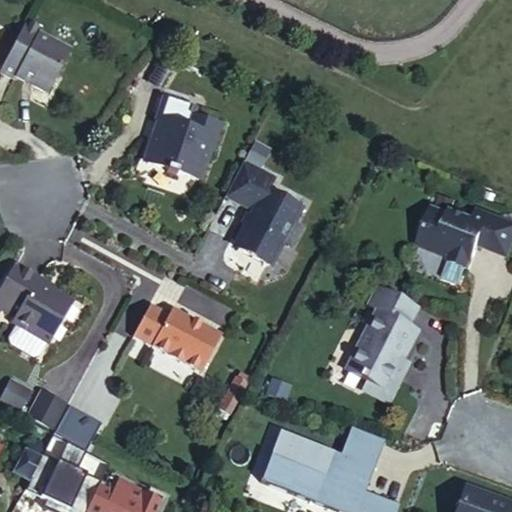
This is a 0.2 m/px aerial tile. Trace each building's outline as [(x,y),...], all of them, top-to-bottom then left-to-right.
[(40,32),(24,24),(0,70),(0,74),(13,82),(14,80),(23,84),(24,82),(29,85),(30,88),(46,97),(69,54),(38,37),(40,32)] [(193,112),(162,102),(152,124),(159,127),(155,138),(151,136),(139,164),(160,173),(159,175),(168,179),(169,177),(190,185),(201,158),(205,159),(215,135),(188,123),(190,119),(193,112)] [(217,130),(190,119),(188,123),(215,135),(217,130)] [(271,186),(240,170),(222,203),(249,218),(232,250),(233,256),(263,272),(270,269),(280,251),(286,254),(296,235),(290,232),(298,216),(264,198),(271,186)] [(451,216),(434,210),(420,247),(450,259),(449,262),(470,271),(479,246),(509,258),(511,249),(511,224),(489,216),(487,222),(476,217),(474,222),(452,213),(451,216)] [(489,216),(478,211),(476,217),(487,222),(489,216)] [(34,362),(44,350),(69,308),(50,297),(48,299),(38,293),(42,288),(11,269),(0,287),(0,316),(11,323),(8,329),(11,330),(3,344),(5,350),(28,364),(34,362)] [(414,308),(375,287),(365,306),(375,311),(358,343),(354,346),(349,354),(349,359),(343,370),(380,390),(396,360),(398,361),(415,332),(405,326),(414,308)] [(48,291),(42,288),(38,293),(48,299),(50,297),(51,295),(48,291)] [(165,317),(147,305),(128,336),(194,378),(217,341),(169,311),(165,317)] [(380,390),(363,381),(359,389),(383,402),(404,365),(398,361),(396,360),(380,390)] [(245,384),(234,378),(217,411),(229,417),(245,384)] [(30,400),(10,389),(0,408),(20,418),(30,400)] [(53,435),(66,410),(41,397),(28,422),(53,435)] [(378,442),(345,429),(335,456),(368,469),(378,442)] [(36,445),(44,449),(47,441),(40,437),(36,445)] [(359,493),(368,469),(285,438),(267,489),(331,511),(338,511),(339,511),(342,511),(395,511),(397,507),(359,493)] [(41,461),(47,450),(44,449),(36,445),(30,443),(25,454),(41,461)] [(61,458),(47,450),(41,461),(29,480),(29,482),(87,511),(98,490),(56,469),(61,458)] [(14,475),(29,482),(29,480),(41,461),(25,454),(14,475)] [(109,495),(98,490),(87,511),(155,511),(159,504),(112,480),(109,486),(113,488),(109,495)] [(511,511),(511,507),(464,490),(455,511),(511,511)]
